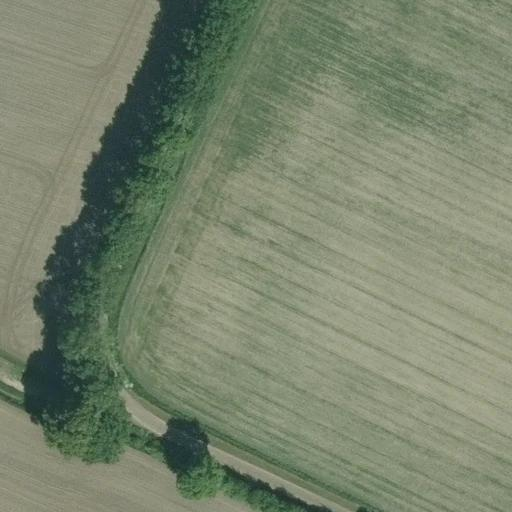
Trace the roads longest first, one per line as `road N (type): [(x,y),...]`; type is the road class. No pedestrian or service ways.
road 1 (unclassified): [(133,407),(110,381),(108,292),(242,0)]
road 2 (unclassified): [(360,511),(133,407)]
road 3 (unclassified): [(133,407),(67,400),(0,366)]
